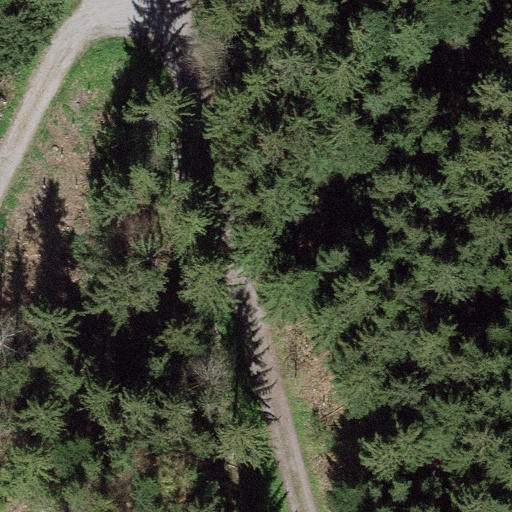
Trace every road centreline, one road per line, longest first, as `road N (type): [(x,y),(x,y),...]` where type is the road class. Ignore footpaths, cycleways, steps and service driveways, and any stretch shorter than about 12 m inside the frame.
road 1 (track): [(168,0),(301,511)]
road 2 (track): [(0,164),(76,22),(96,0)]
